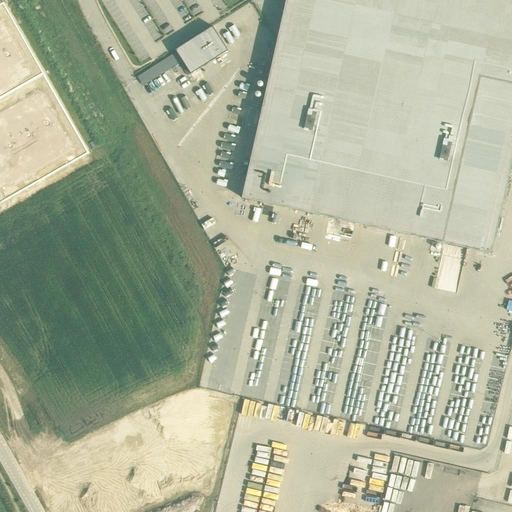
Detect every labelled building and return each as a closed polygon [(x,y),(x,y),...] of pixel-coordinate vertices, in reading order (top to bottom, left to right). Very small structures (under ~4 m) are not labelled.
[(511,0),(285,0),(241,198),(491,253),(511,158),(511,0)] [(0,201),(87,152),(2,2),(0,3),(0,201)] [(228,50),(212,26),(175,50),(190,74),(228,50)] [(487,468),(479,497),(495,501),(496,495),(492,494),(498,471),(487,468)] [(501,488),(511,489),(511,482),(502,481),(501,488)] [(511,504),(511,499),(507,499),(508,494),(498,493),(497,503),(511,504)]
